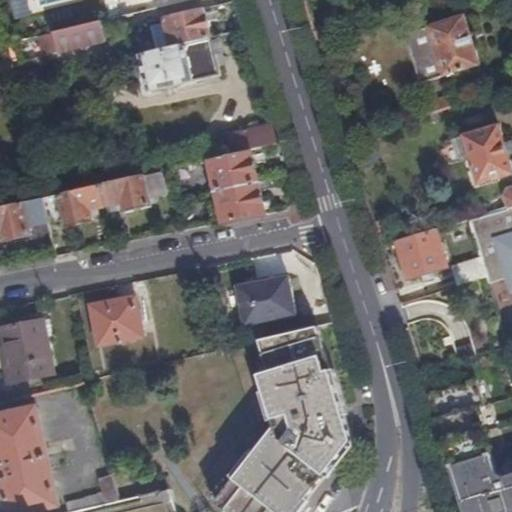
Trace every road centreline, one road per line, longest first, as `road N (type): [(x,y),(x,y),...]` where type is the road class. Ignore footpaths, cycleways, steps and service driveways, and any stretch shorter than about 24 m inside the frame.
road 1 (residential): [(337,215),(0,284)]
road 2 (tertiary): [(337,215),(271,0)]
road 3 (tertiary): [(389,387),(337,215)]
road 4 (tertiary): [(407,511),(405,422),(389,387)]
